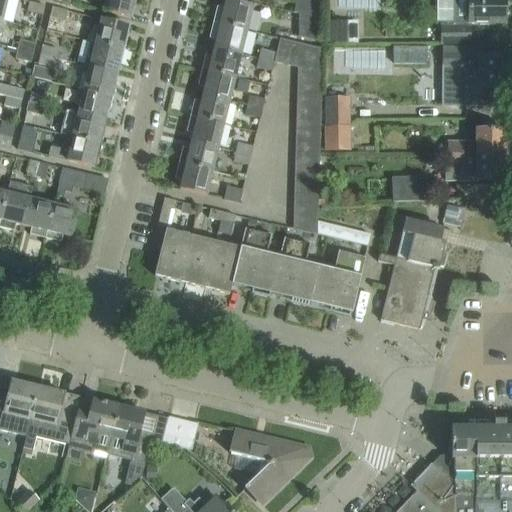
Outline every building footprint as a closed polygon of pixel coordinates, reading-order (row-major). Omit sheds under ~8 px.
[(0,0),(0,21),(3,22),(8,0),(0,0)] [(134,12),(136,0),(101,0),(100,4),(106,5),(104,13),(131,20),(133,11),(134,12)] [(316,19),(316,0),(297,0),(294,14),(299,15),(316,19)] [(452,0),(453,28),(441,28),(441,44),(441,46),(451,46),(471,45),(471,29),(475,25),(506,25),(506,0),(452,0)] [(254,9),(245,7),(226,2),(224,11),(217,9),(213,25),(248,33),(254,9)] [(43,16),(45,7),(30,3),(28,13),(43,16)] [(65,22),(68,13),(53,9),(50,18),(65,22)] [(316,42),(316,19),(299,15),(299,38),(316,42)] [(94,28),(91,44),(124,52),(128,37),(127,36),(129,28),(110,23),(103,21),(100,30),(94,28)] [(347,22),(323,23),(323,43),(348,43),(347,31),(347,22)] [(248,33),(213,25),(209,40),(216,42),(214,50),(242,56),(248,33)] [(358,31),(347,31),(348,43),(358,42),(358,31)] [(36,45),(20,41),(18,51),(33,55),(36,45)] [(288,68),(293,44),(280,41),(277,54),(274,64),(288,68)] [(84,42),(80,57),(87,59),(84,68),(90,69),(117,76),(119,67),(120,68),(124,52),(91,44),(84,42)] [(299,71),(305,47),(293,44),(288,68),(299,71)] [(59,51),(43,47),(40,57),(56,61),(59,51)] [(320,134),(320,128),(322,51),(305,47),(299,71),(297,133),(320,134)] [(236,81),(242,56),(214,50),(212,57),(206,56),(201,72),(236,81)] [(274,64),(277,54),(261,50),(258,60),(274,64)] [(31,64),(33,55),(18,51),(15,60),(31,64)] [(444,55),(443,107),(497,107),(497,91),(505,91),(505,59),(497,59),(497,55),(444,55)] [(53,70),(56,61),(40,57),(38,66),(53,70)] [(272,72),(274,64),(258,60),(256,69),(272,72)] [(82,75),(78,91),(113,99),(116,84),(115,83),(117,76),(90,69),(84,68),(82,75)] [(322,68),(320,128),(324,127),(347,127),(351,127),(351,111),(367,111),(367,86),(344,86),(344,85),(334,86),(335,68),(322,68)] [(236,81),(201,72),(198,87),(204,88),(202,97),(230,104),(236,81)] [(0,96),(6,98),(22,102),(24,92),(0,85),(0,96)] [(78,91),(75,107),(80,108),(79,115),(106,122),(108,114),(109,115),(113,99),(78,91)] [(47,98),(30,94),(28,104),(44,107),(47,98)] [(225,127),(230,104),(202,97),(201,104),(194,103),(190,118),(225,127)] [(262,112),(265,101),(249,97),(246,108),(262,112)] [(6,98),(4,107),(19,110),(22,102),(6,98)] [(44,107),(28,104),(26,114),(42,117),(44,107)] [(260,119),(262,112),(246,108),(245,116),(260,119)] [(66,112),(60,135),(67,137),(101,145),(105,130),(104,130),(106,122),(79,115),(66,112)] [(225,127),(190,118),(186,134),(193,135),(191,144),(219,151),(225,127)] [(23,126),(17,150),(32,154),(36,137),(33,129),(23,126)] [(347,150),(347,127),(324,127),(325,150),(347,150)] [(504,132),(484,132),(476,132),(476,143),(446,142),(446,155),(504,156),(504,132)] [(320,146),(320,134),(297,133),(297,145),(320,146)] [(0,146),(10,149),(12,140),(0,136),(0,146)] [(51,148),(48,158),(94,170),(96,161),(97,161),(101,145),(67,137),(64,151),(51,148)] [(213,174),(219,151),(191,144),(189,151),(183,149),(179,165),(213,174)] [(250,159),(253,148),(238,144),(235,155),(250,159)] [(319,158),(320,146),(297,145),(296,157),(319,158)] [(249,166),(250,159),(235,155),(233,163),(249,166)] [(503,182),(504,156),(446,155),(447,182),(503,182)] [(319,170),(319,158),(296,157),(296,170),(319,170)] [(35,179),(39,164),(30,162),(26,177),(35,179)] [(48,166),(39,164),(35,179),(45,182),(48,166)] [(213,174),(179,165),(175,180),(182,182),(179,191),(207,198),(213,174)] [(63,170),(59,185),(56,196),(64,198),(65,193),(72,194),(73,188),(83,191),(87,176),(63,170)] [(319,183),(319,170),(296,170),(295,182),(319,183)] [(318,195),(319,183),(295,182),(295,194),(318,195)] [(425,182),(400,182),(401,203),(426,202),(425,182)] [(239,205),(241,196),(226,192),(224,202),(239,205)] [(318,207),(318,195),(295,194),(294,206),(318,207)] [(7,195),(0,223),(0,228),(14,232),(16,226),(23,228),(30,200),(7,195)] [(30,200),(23,228),(31,230),(30,236),(46,240),(54,206),(30,200)] [(232,286),(241,249),(166,231),(171,210),(175,211),(177,203),(164,200),(153,248),(161,250),(154,278),(156,278),(158,272),(166,275),(165,280),(181,284),(182,278),(191,280),(189,286),(205,290),(207,284),(215,286),(214,292),(230,296),(232,287),(232,286)] [(183,204),(181,214),(192,217),(194,207),(183,204)] [(54,206),(46,240),(61,244),(62,237),(71,239),(78,212),(54,206)] [(318,219),(318,207),(294,206),(294,219),(318,219)] [(209,218),(208,220),(220,223),(222,214),(210,211),(209,218)] [(222,214),(220,223),(233,226),(234,224),(235,218),(222,214)] [(318,224),(318,219),(294,219),(293,232),(313,236),(314,235),(317,236),(318,224)] [(446,244),(441,243),(444,230),(406,221),(403,234),(414,237),(408,262),(424,266),(439,271),(446,244)] [(324,238),(326,226),(318,224),(317,236),(324,238)] [(332,240),(335,228),(326,226),(324,238),(332,240)] [(341,242),(344,230),(335,228),(332,240),(341,242)] [(350,244),(353,233),(344,230),(341,242),(350,244)] [(246,231),(241,249),(232,286),(232,287),(271,296),(280,259),(267,256),(271,237),(246,231)] [(359,246),(362,235),(353,233),(350,244),(359,246)] [(368,248),(370,237),(362,235),(359,246),(368,248)] [(310,247),(284,241),(280,259),(271,296),(310,306),(319,268),(305,265),(310,247)] [(365,260),(339,254),(335,272),(319,268),(310,306),(352,316),(365,260)] [(408,262),(380,255),(378,263),(383,264),(369,318),(381,321),(381,322),(420,331),(435,270),(439,271),(424,266),(408,262)] [(0,432),(12,435),(26,438),(30,421),(38,389),(12,383),(8,397),(0,395),(0,432)] [(26,438),(23,450),(32,452),(36,438),(65,446),(73,413),(61,410),(64,396),(38,389),(30,421),(26,438)] [(70,451),(67,461),(80,464),(82,454),(94,457),(99,435),(111,438),(118,409),(95,403),(95,402),(94,402),(88,426),(75,423),(68,450),(70,451)] [(111,438),(107,456),(119,459),(120,455),(132,458),(130,466),(128,475),(142,478),(144,469),(146,461),(151,442),(138,438),(144,414),(143,414),(142,415),(118,409),(111,438)] [(168,420),(164,439),(162,444),(191,451),(197,427),(168,420)] [(494,430),(476,430),(475,499),(475,511),(511,511),(511,430),(505,430),(505,423),(494,423),(494,430)] [(440,457),(432,466),(455,487),(454,511),(475,511),(475,499),(476,430),(451,430),(451,434),(447,434),(447,457),(440,457)] [(232,452),(231,455),(237,456),(233,470),(259,476),(245,489),(248,492),(262,506),(309,460),(307,450),(236,433),(232,452)] [(454,511),(455,487),(432,466),(411,488),(417,494),(399,511),(454,511)] [(148,468),(147,479),(158,479),(158,469),(148,468)] [(171,492),(160,503),(169,511),(168,511),(229,511),(228,511),(223,506),(215,498),(206,507),(199,500),(193,505),(189,501),(185,506),(171,492)]
